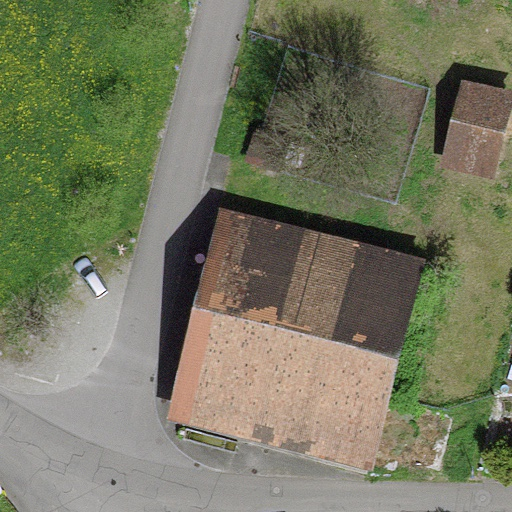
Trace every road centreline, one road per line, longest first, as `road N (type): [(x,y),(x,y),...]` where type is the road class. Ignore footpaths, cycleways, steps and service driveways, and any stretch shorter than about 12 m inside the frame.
road 1 (residential): [(223,0),(92,483)]
road 2 (tertiary): [(146,502),(428,511)]
